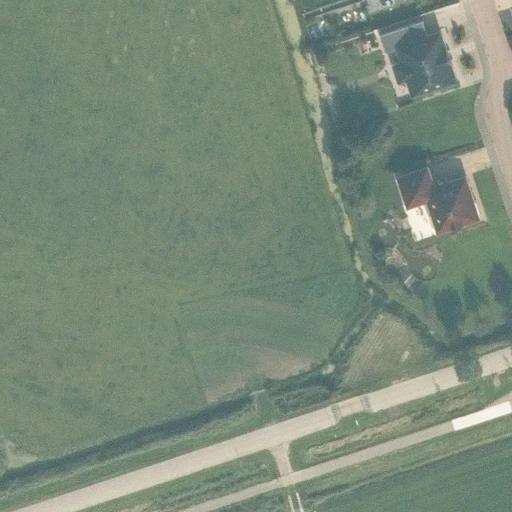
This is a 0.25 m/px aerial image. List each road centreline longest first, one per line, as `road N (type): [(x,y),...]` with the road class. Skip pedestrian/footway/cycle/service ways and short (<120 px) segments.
road 1 (tertiary): [(353,408),(39,511)]
road 2 (residential): [(475,0),(498,71),(490,102),(511,179)]
road 3 (tertiary): [(353,408),(511,357)]
